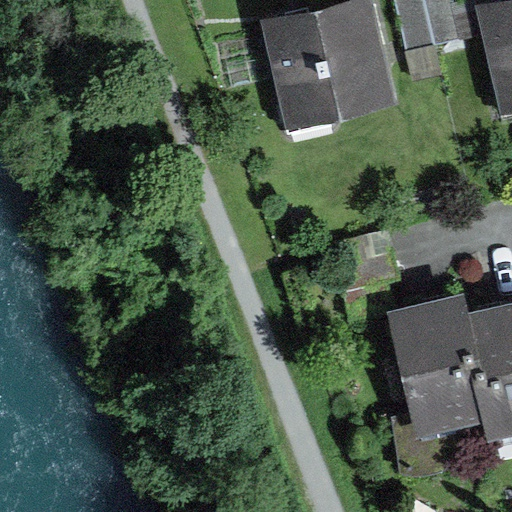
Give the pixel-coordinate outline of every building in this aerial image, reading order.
[(392,110),(369,0),(367,0),(261,21),(283,131),(392,110)] [(456,0),(397,0),(411,45),(465,29),(456,0)] [(511,1),(473,11),(498,120),(511,117),(511,1)] [(481,416),(458,316),(454,297),(389,312),(417,431),(481,416)] [(511,303),(458,316),(481,416),(487,445),(511,439),(511,303)]
